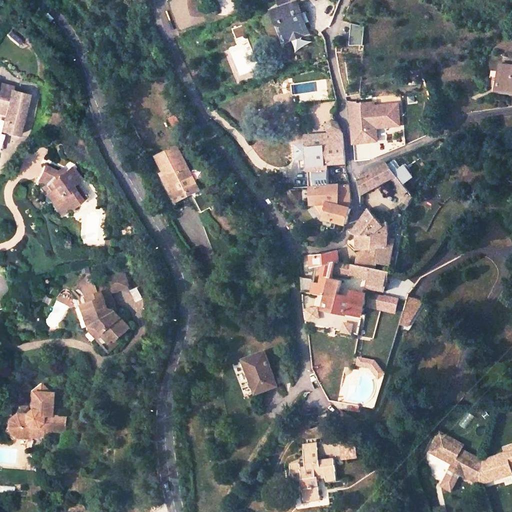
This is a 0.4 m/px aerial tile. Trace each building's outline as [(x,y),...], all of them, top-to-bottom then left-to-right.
[(284,31),(288,41),(305,35),(307,31),(296,1),(299,0),(274,0),(277,6),(270,8),(275,22),(284,19),(288,30),(284,31)] [(284,31),(288,30),(284,19),(275,22),(282,25),(284,31)] [(350,45),(363,45),(363,27),(350,27),(350,45)] [(511,69),(502,69),(500,92),(511,92),(511,69)] [(0,110),(2,112),(1,117),(0,120),(0,126),(15,131),(24,99),(0,92),(0,110)] [(359,115),(358,106),(358,104),(351,103),(352,122),(359,115)] [(401,127),(399,106),(375,108),(374,104),(358,106),(359,115),(352,122),(355,153),(370,150),(370,143),(369,133),(371,130),(377,129),(401,127)] [(334,121),(326,123),(327,131),(339,130),(334,121)] [(15,131),(0,126),(0,135),(13,139),(15,131)] [(369,133),(370,143),(378,143),(377,129),(371,130),(369,133)] [(305,135),(305,172),(327,171),(327,161),(327,135),(327,131),(305,135)] [(327,161),(343,159),(341,134),(327,135),(327,161)] [(202,191),(183,147),(155,159),(175,203),(202,191)] [(371,160),(370,150),(355,153),(356,162),(369,161),(371,160)] [(89,180),(81,166),(72,171),(68,165),(64,168),(50,161),(42,176),(50,179),(55,187),(52,188),(59,200),(62,198),(70,211),(95,197),(85,182),(89,180)] [(406,189),(387,162),(374,168),(368,171),(359,175),(359,193),(377,185),(389,178),(399,193),(406,189)] [(403,164),(395,171),(405,183),(413,177),(403,164)] [(352,203),(348,183),(327,187),(328,202),(349,208),(352,203)] [(323,208),(321,217),(343,223),(349,208),(328,202),(327,187),(308,187),(310,204),(320,203),(320,208),(323,208)] [(70,211),(62,198),(59,200),(52,188),(48,191),(63,216),(70,211)] [(409,192),(402,201),(406,206),(412,196),(409,192)] [(206,200),(187,211),(205,239),(214,247),(228,238),(206,200)] [(355,234),(357,250),(354,265),(369,268),(369,257),(373,257),(373,248),(388,245),(388,233),(385,221),(379,225),(368,208),(358,222),(350,234),(355,234)] [(231,244),(228,238),(214,247),(218,251),(231,244)] [(308,255),(310,267),(324,265),(318,283),(301,280),(303,295),(321,297),(326,298),(330,279),(334,261),(338,260),(336,250),(315,255),(314,253),(308,255)] [(349,263),(347,274),(365,278),(387,283),(389,272),(369,268),(354,265),(349,263)] [(105,275),(109,286),(110,291),(125,287),(119,271),(105,275)] [(79,291),(85,282),(78,277),(72,286),(79,291)] [(387,283),(365,278),(363,288),(385,292),(387,283)] [(362,301),(364,294),(349,291),(348,293),(344,292),(343,296),(337,294),(339,281),(330,279),(326,298),(321,297),(319,310),(359,318),(358,325),(362,326),(365,314),(360,313),(361,309),(365,310),(367,302),(362,301)] [(81,305),(89,324),(88,331),(96,339),(100,335),(109,343),(114,337),(117,333),(123,334),(129,327),(112,312),(104,310),(101,299),(107,297),(104,288),(102,282),(89,286),(85,282),(79,291),(85,296),(86,303),(81,305)] [(378,293),(374,309),(396,314),(400,298),(378,293)] [(408,296),(400,324),(413,327),(421,300),(408,296)] [(112,312),(107,297),(101,299),(104,310),(112,312)] [(114,348),(119,342),(114,337),(109,343),(114,348)] [(245,357),(255,388),(275,382),(266,350),(245,357)] [(31,392),(48,392),(39,383),(31,392)] [(40,433),(47,433),(51,429),(64,429),(64,415),(52,414),(52,392),(48,392),(31,392),(31,408),(35,411),(30,414),(19,414),(11,421),(10,430),(18,437),(30,437),(30,435),(40,435),(40,433)] [(504,444),(481,450),(460,439),(462,434),(438,422),(428,441),(451,453),(448,459),(457,463),(463,467),(464,466),(479,474),(501,467),(511,464),(509,459),(511,458),(511,435),(503,439),(504,444)] [(339,445),(342,460),(357,457),(355,443),(339,445)] [(308,461),(295,462),(297,487),(307,486),(308,495),(324,493),(322,473),(328,473),(329,477),(340,475),(338,456),(322,458),(321,444),(306,446),(308,461)]
